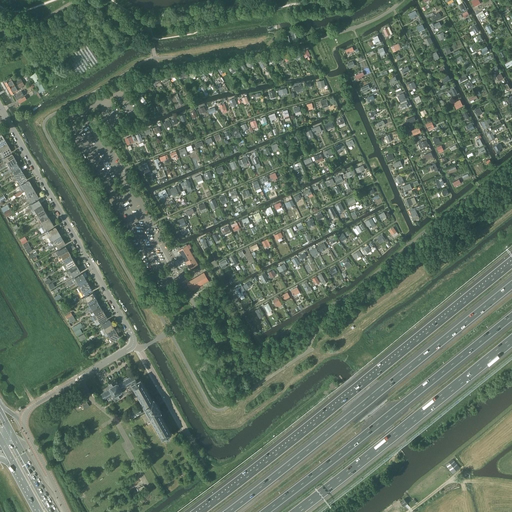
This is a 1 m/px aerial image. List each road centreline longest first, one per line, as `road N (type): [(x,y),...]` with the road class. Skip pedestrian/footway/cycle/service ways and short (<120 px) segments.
road 1 (motorway): [(511,261),(197,511)]
road 2 (motorway): [(511,284),(228,511)]
road 3 (motorway): [(264,511),(511,315)]
road 4 (motorway): [(295,511),(511,341)]
road 5 (residential): [(132,345),(0,105)]
road 6 (residential): [(66,511),(24,416),(132,345)]
